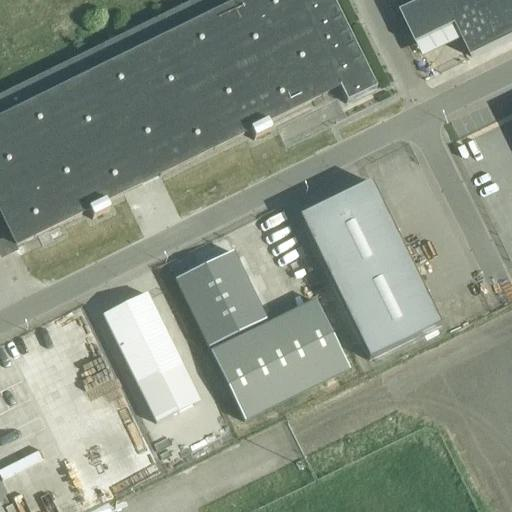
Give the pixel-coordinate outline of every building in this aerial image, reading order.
[(0,0),(0,255),(13,249),(89,213),(93,221),(110,212),(106,204),(250,132),(255,140),(271,132),(268,124),(339,89),(347,104),(374,91),(329,0),(0,0)] [(456,27),(471,59),(511,39),(511,0),(428,0),(400,14),(416,47),(456,27)] [(440,328),(370,184),(298,219),(368,363),(440,328)] [(232,255),(174,283),(207,351),(265,323),(232,255)] [(146,297),(102,318),(155,426),(199,405),(146,297)] [(314,303),(209,355),(243,425),(349,373),(314,303)]
